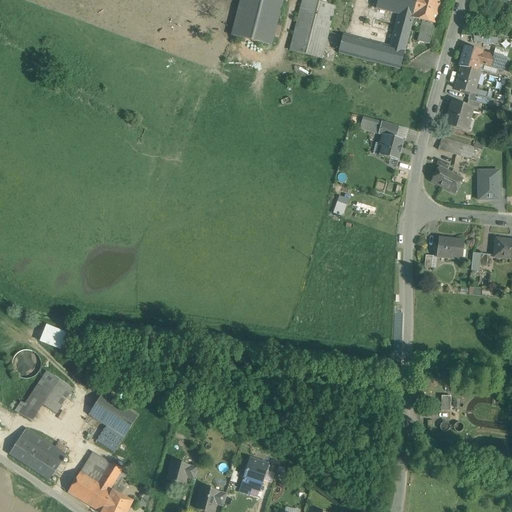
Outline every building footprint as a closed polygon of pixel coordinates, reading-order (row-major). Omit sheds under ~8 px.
[(282,0),(241,0),(232,36),(271,46),(282,0)] [(335,7),(304,0),(302,0),(290,51),(322,59),(335,7)] [(378,0),(376,9),(398,15),(412,19),(416,0),(378,0)] [(441,0),(416,0),(412,19),(413,19),(424,22),(435,25),(441,0)] [(398,15),(390,47),(383,46),(379,64),(400,70),(405,51),(404,51),(413,19),(412,19),(398,15)] [(435,25),(424,22),(418,42),(429,45),(435,25)] [(369,42),(343,35),(338,54),(364,60),(369,42)] [(383,46),(369,42),(364,60),(379,64),(383,46)] [(481,53),(465,48),(459,67),(462,68),(476,72),(478,64),(482,65),(485,54),(481,53)] [(498,67),(490,65),(493,56),(485,54),(482,65),(484,65),(492,68),(490,72),(496,73),(498,67)] [(511,60),(493,55),(493,56),(490,65),(498,67),(509,70),(511,60)] [(476,72),(462,68),(456,90),(470,94),(473,95),(473,94),(479,73),(476,72)] [(496,101),(473,94),(473,95),(470,94),(468,101),(480,104),(494,108),(496,101)] [(480,104),(468,101),(466,106),(473,108),(473,109),(478,110),(480,104)] [(466,106),(452,102),(445,126),(466,132),(473,109),(473,108),(466,106)] [(399,127),(381,122),(381,123),(379,134),(378,134),(378,135),(379,135),(381,136),(381,135),(382,135),(396,139),(399,128),(399,127)] [(396,139),(382,135),(381,135),(381,136),(379,146),(382,146),(379,155),(379,156),(380,157),(380,156),(398,161),(399,162),(399,161),(404,142),(404,141),(403,141),(396,139)] [(464,146),(441,139),(438,150),(461,157),(464,146)] [(484,144),(476,142),(475,149),(482,151),(484,144)] [(475,149),(464,146),(461,157),(471,160),(475,149)] [(463,179),(439,167),(431,182),(455,195),(463,179)] [(500,170),(477,171),(478,202),(501,201),(500,170)] [(344,216),(348,198),(338,196),(334,213),(344,216)] [(464,242),(439,239),(437,258),(462,260),(464,242)] [(511,241),(496,240),(494,258),(511,259),(511,241)] [(481,254),(473,254),(471,271),(479,272),(479,267),(479,266),(481,254)] [(488,255),(481,254),(479,266),(479,267),(486,267),(488,255)] [(433,257),(426,256),(425,268),(432,269),(433,257)] [(45,326),(40,343),(61,349),(66,332),(45,326)] [(32,352),(29,351),(26,351),(24,351),(22,351),(20,352),(19,353),(18,354),(16,355),(14,357),(13,360),(13,362),(12,363),(12,365),(12,367),(13,369),(13,370),(13,371),(14,373),(16,375),(17,375),(18,376),(19,377),(21,378),(23,379),(27,379),(30,379),(32,378),(34,377),(36,376),(37,374),(39,372),(40,370),(40,368),(41,367),(41,365),(41,363),(40,362),(40,359),(39,358),(38,357),(37,355),(35,354),(34,353),(32,352)] [(72,389),(47,372),(34,390),(30,397),(42,405),(56,414),(72,389)] [(138,415),(104,393),(90,415),(107,426),(124,437),(138,415)] [(42,405),(30,397),(25,405),(19,414),(31,422),(42,405)] [(451,397),(442,397),(441,412),(450,412),(451,397)] [(21,403),(15,411),(19,414),(25,405),(21,403)] [(124,437),(107,426),(97,441),(114,452),(124,437)] [(67,456),(26,429),(9,455),(50,482),(67,456)] [(110,463),(93,453),(88,462),(104,473),(110,463)] [(191,466),(172,461),(166,481),(175,483),(175,484),(177,484),(185,486),(187,478),(190,467),(191,466)] [(104,473),(88,462),(80,473),(98,484),(104,473)] [(98,484),(80,473),(68,493),(98,511),(102,511),(112,493),(109,491),(121,470),(110,463),(104,473),(98,484)] [(248,465),(240,492),(249,495),(253,483),(262,486),(266,471),(248,465)] [(196,469),(190,467),(187,478),(193,480),(196,469)] [(210,490),(201,488),(195,509),(205,511),(214,511),(217,505),(220,494),(220,493),(212,491),(212,490),(210,489),(210,490)] [(261,488),(256,502),(262,504),(267,490),(261,488)] [(127,511),(132,502),(112,492),(102,511),(127,511)] [(220,494),(217,505),(223,506),(226,495),(220,494)] [(144,496),(140,506),(145,508),(149,498),(144,496)]
